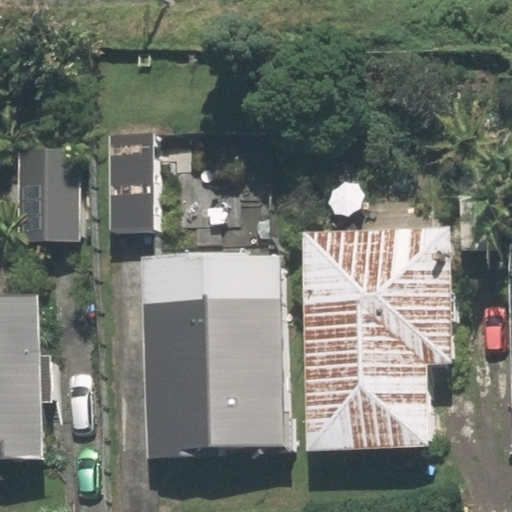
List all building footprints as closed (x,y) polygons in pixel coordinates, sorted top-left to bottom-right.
[(112,137),(116,241),(162,239),(158,135),(112,137)] [(84,238),(81,155),(31,157),(34,240),(84,238)] [(457,233),(311,239),(320,461),(440,456),(437,373),(463,372),(457,233)] [(279,303),(278,262),(156,267),(158,306),(150,307),(156,465),(294,460),(288,302),(279,303)] [(0,305),(0,469),(53,468),(47,305),(0,305)]
